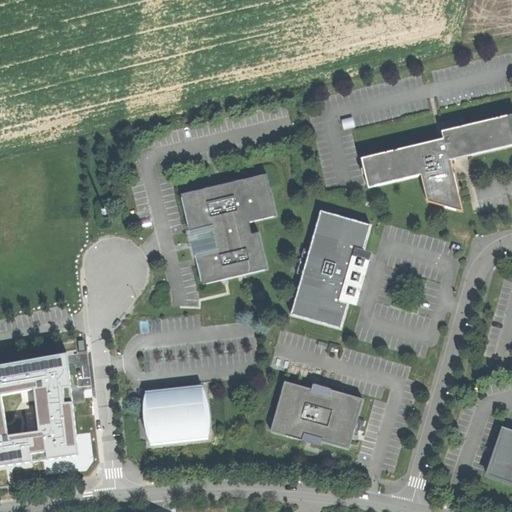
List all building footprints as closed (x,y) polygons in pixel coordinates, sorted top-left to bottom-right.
[(362,159),(369,188),(421,176),(427,202),(463,212),(454,176),(452,169),(450,161),(470,156),(511,146),(511,115),(465,127),(442,132),(444,140),(438,141),(362,159)] [(215,187),(182,195),(192,236),(212,231),(215,242),(217,248),(196,253),(203,285),(268,269),(259,233),(252,235),(249,223),(277,216),(267,175),(224,185),(215,187)] [(291,315),(341,329),(348,304),(348,303),(340,301),(355,249),(363,251),(371,226),(321,211),(310,251),(303,275),(291,315)] [(297,274),(303,275),(310,251),(304,249),(297,274)] [(372,253),(363,251),(355,249),(340,301),(348,303),(348,304),(357,306),(365,277),(372,253)] [(0,466),(58,457),(79,454),(68,354),(0,365),(0,466)] [(285,382),(271,432),(302,441),(303,436),(311,438),(317,440),(349,449),(363,400),(332,391),(330,395),(285,382)] [(146,392),(147,398),(161,396),(161,392),(174,391),(174,395),(202,392),(202,386),(146,392)] [(149,419),(151,440),(207,434),(202,392),(174,395),(174,391),(161,392),(161,396),(147,398),(149,419)] [(491,466),(488,476),(511,484),(511,430),(504,428),(501,437),(502,438),(492,467),(491,466)] [(208,439),(207,434),(151,440),(152,445),(208,439)]
